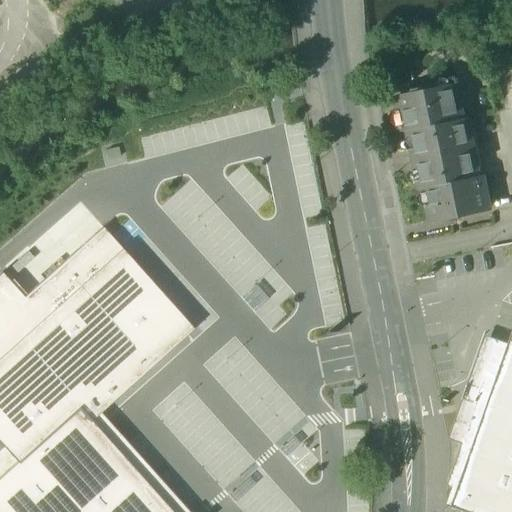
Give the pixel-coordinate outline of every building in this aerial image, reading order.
[(455,85),(427,90),(427,86),(412,89),(413,93),(397,97),(404,132),(408,131),(463,120),(455,85)] [(463,120),(408,131),(414,160),(472,148),(466,119),(463,120)] [(472,148),(414,160),(420,189),(423,188),(478,177),(472,148)] [(478,177),(423,188),(430,221),(443,218),(444,222),(458,219),(458,215),(489,209),(482,176),(478,177)] [(87,421),(193,326),(119,245),(102,227),(23,298),(2,275),(0,276),(0,443),(18,463),(77,410),(87,421)] [(511,511),(511,336),(508,347),(487,340),(451,442),(461,446),(447,487),(452,488),(446,506),(462,511),(511,511)] [(169,511),(92,427),(87,421),(77,410),(18,463),(0,479),(0,511),(169,511)]
